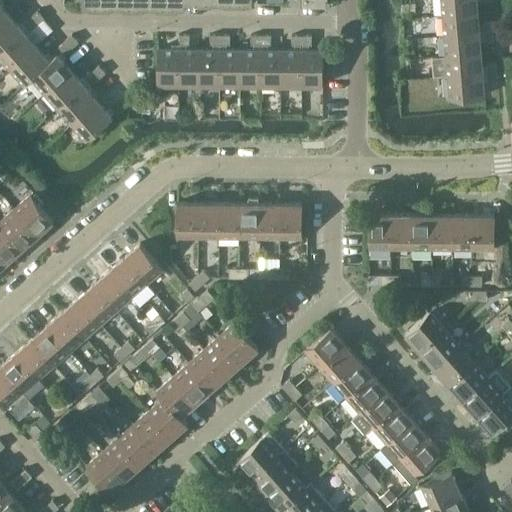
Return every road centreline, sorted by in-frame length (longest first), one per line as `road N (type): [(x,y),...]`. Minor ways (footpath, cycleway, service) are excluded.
road 1 (residential): [(333,168),(170,173),(0,317)]
road 2 (residential): [(111,511),(272,375),(279,339),(332,295)]
road 3 (residential): [(346,23),(77,20),(44,0)]
road 4 (residential): [(511,463),(485,455),(347,297),(332,295)]
road 5 (residential): [(511,163),(359,168)]
road 6 (residential): [(359,168),(359,49),(346,23)]
road 7 (residential): [(332,295),(333,168)]
